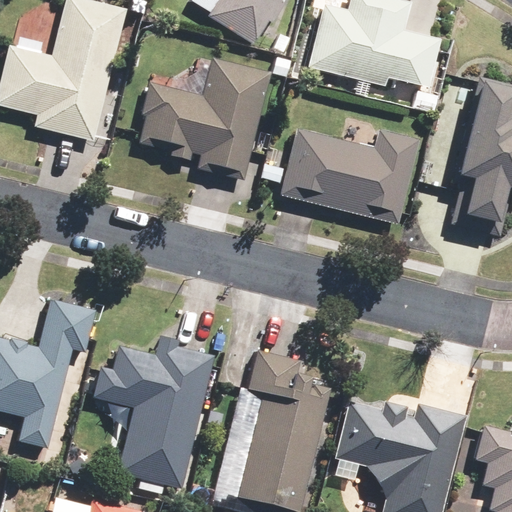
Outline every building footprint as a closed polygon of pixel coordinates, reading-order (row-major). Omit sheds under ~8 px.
[(91,141),(122,9),(85,0),(62,0),(49,56),(7,46),(0,75),(0,107),(35,116),(32,127),(91,141)] [(214,0),(204,17),(250,44),(265,20),(272,24),(286,0),(214,0)] [(346,0),(345,11),(320,6),(306,66),(381,83),(383,77),(425,86),(435,41),(399,33),(406,0),(346,0)] [(242,180),(268,73),(210,60),(201,96),(148,83),(133,144),(168,152),(168,155),(187,160),(189,153),(198,155),(195,169),(242,180)] [(511,88),(475,79),(447,184),(456,186),(446,223),(493,237),(507,188),(511,189),(511,88)] [(292,132),(277,196),(394,224),(414,139),(375,130),(370,150),(292,132)] [(15,442),(44,449),(68,348),(82,351),(92,309),(50,299),(38,348),(0,338),(0,411),(21,417),(15,442)] [(178,489),(211,356),(175,347),(177,339),(159,335),(154,355),(116,346),(109,374),(98,372),(91,398),(132,408),(116,474),(178,489)] [(304,392),(308,377),(294,373),(297,362),(252,351),(243,390),(260,393),(235,497),(297,511),(324,396),(304,392)] [(351,477),(353,467),(364,466),(379,492),(364,511),(366,511),(441,511),(474,387),(424,374),(417,399),(392,392),(390,400),(382,398),(379,409),(347,401),(328,471),(351,477)] [(511,511),(511,431),(478,423),(470,460),(484,464),(479,484),(490,487),(485,509),(491,510),(490,511),(511,511)] [(136,511),(137,511),(89,500),(86,511),(136,511)]
